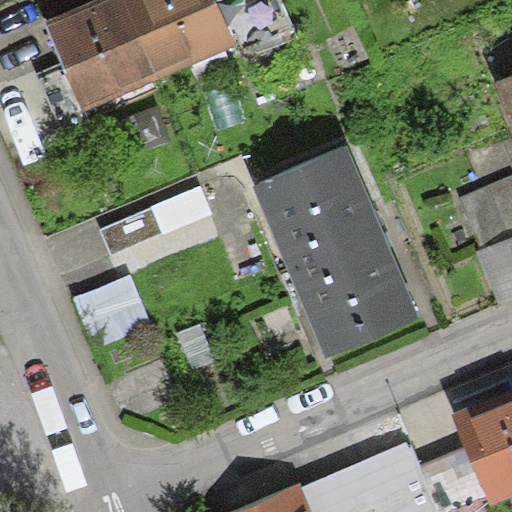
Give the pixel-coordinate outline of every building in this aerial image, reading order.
[(147,76),(113,0),(58,0),(27,14),(70,110),(147,76)] [(113,0),(147,76),(225,42),(209,5),(206,0),(113,0)] [(281,34),(265,0),(220,0),(209,5),(225,42),(231,56),(281,34)] [(511,148),(511,66),(481,80),(511,148)] [(144,108),(113,123),(129,156),(161,141),(144,108)] [(281,270),(373,229),(334,143),(242,185),(281,270)] [(511,236),(511,195),(503,178),(452,203),(477,254),(511,236)] [(108,257),(204,215),(192,188),(96,230),(108,257)] [(373,229),(281,270),(316,348),(408,307),(373,229)] [(138,275),(82,299),(103,348),(159,325),(138,275)] [(511,378),(457,402),(469,431),(488,477),(511,466),(511,378)] [(287,479),(300,511),(439,511),(434,499),(415,453),(405,429),(287,479)] [(488,477),(469,431),(415,453),(434,499),(488,477)] [(283,470),(210,501),(214,511),(300,511),(287,479),(283,470)]
